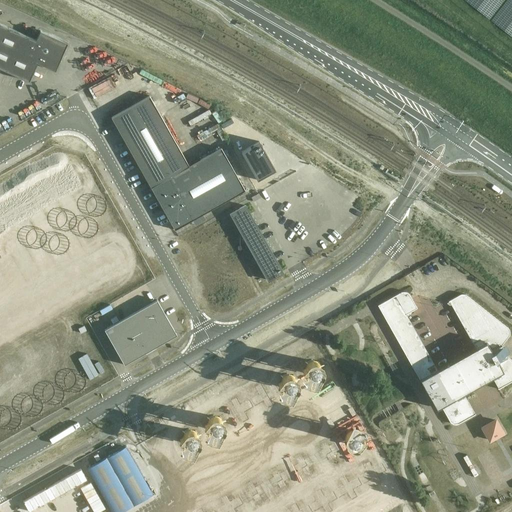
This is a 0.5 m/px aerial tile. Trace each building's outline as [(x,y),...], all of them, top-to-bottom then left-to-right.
[(0,68),(28,81),(37,62),(55,70),(67,42),(40,30),(39,32),(37,36),(36,39),(0,23),(0,68)] [(100,84),(117,77),(114,70),(96,77),(100,84)] [(89,81),(85,83),(92,93),(96,91),(89,81)] [(181,89),(170,93),(172,100),(184,96),(181,89)] [(111,117),(137,164),(174,230),(245,190),(221,147),(189,165),(149,95),(111,117)] [(216,125),(212,128),(220,138),(224,135),(216,125)] [(259,142),(248,148),(241,151),(257,179),(274,170),(259,142)] [(239,209),(236,211),(230,214),(268,280),(273,277),(272,276),(281,271),(244,205),(239,208),(239,209)] [(501,345),(508,336),(509,334),(509,332),(509,330),(508,328),(507,327),(466,295),(465,294),(463,294),(461,294),(459,294),(448,301),(449,301),(475,347),(437,369),(406,314),(417,308),(409,294),(408,293),(406,292),(404,291),(402,291),(400,292),(377,305),(429,398),(430,397),(436,408),(440,406),(449,421),(451,423),(453,424),(454,424),(457,424),(458,423),(475,414),(475,413),(474,413),(463,393),(492,377),(498,388),(497,388),(498,389),(511,380),(511,360),(508,357),(501,345)] [(156,299),(154,301),(104,329),(124,365),(176,335),(156,299)] [(313,438),(317,445),(337,434),(326,417),(317,422),(318,423),(308,429),(313,437),(313,438)] [(495,420),(482,427),(489,440),(502,433),(495,420)] [(483,481),(488,478),(475,457),(470,460),(483,481)] [(417,469),(421,481),(426,479),(422,467),(417,469)]
